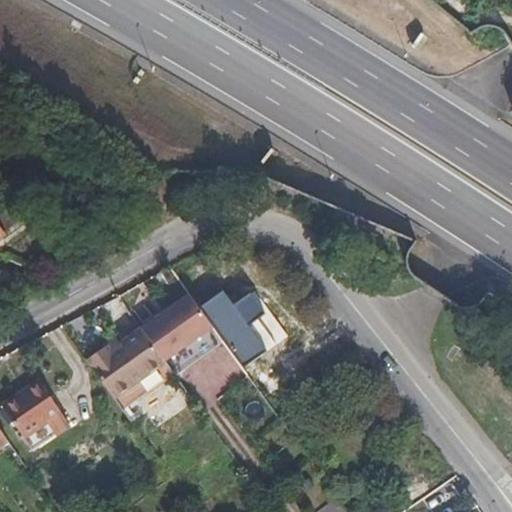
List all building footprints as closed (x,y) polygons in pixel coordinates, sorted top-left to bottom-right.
[(16,223),(0,203),(0,239),(5,235),(4,233),(16,223)] [(234,306),(224,291),(201,308),(245,367),(268,351),(250,325),(265,314),(251,294),(234,306)] [(225,352),(190,304),(151,333),(174,365),(178,362),(189,378),(225,352)] [(86,360),(113,398),(164,362),(150,342),(141,329),(120,344),(116,338),(86,360)] [(39,380),(2,405),(42,463),(79,438),(39,380)] [(0,446),(8,441),(0,428),(0,446)] [(0,454),(12,446),(8,441),(0,446),(0,454)] [(346,511),(337,498),(316,511),(346,511)] [(378,511),(369,499),(363,504),(369,511),(378,511)]
